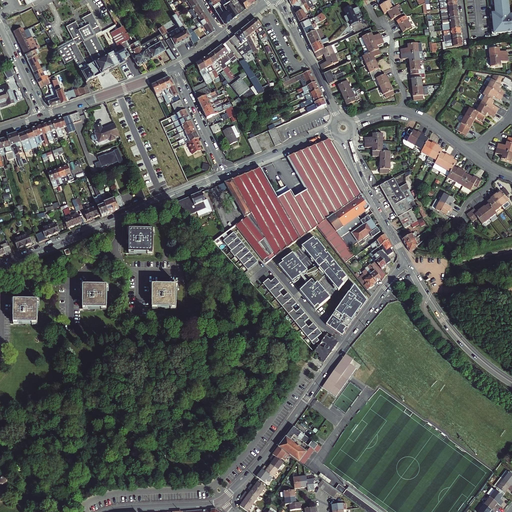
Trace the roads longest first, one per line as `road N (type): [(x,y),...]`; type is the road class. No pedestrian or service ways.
road 1 (tertiary): [(219,501),(262,458),(377,299)]
road 2 (residential): [(224,174),(0,268)]
road 3 (tertiary): [(417,278),(449,327),(511,383)]
road 4 (tertiary): [(175,67),(42,116)]
road 5 (residential): [(346,136),(405,257)]
road 6 (residential): [(339,118),(278,0)]
